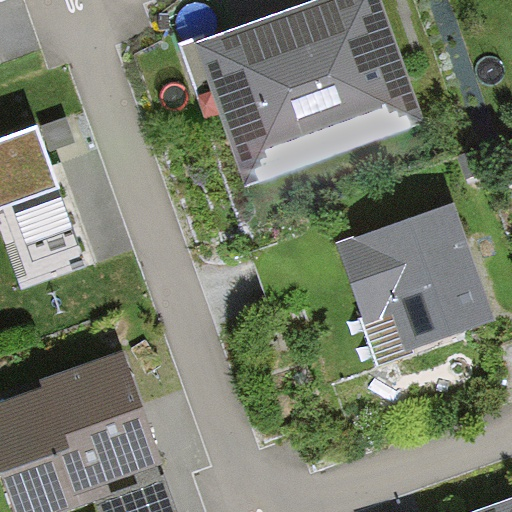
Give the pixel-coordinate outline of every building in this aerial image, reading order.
[(385,0),(329,0),(195,46),(247,193),(431,129),(385,0)] [(42,125),(0,140),(0,216),(4,215),(30,289),(94,268),(42,125)] [(342,244),(367,322),(395,313),(408,350),(498,317),(455,204),(342,244)] [(129,354),(0,400),(0,468),(15,511),(77,511),(99,504),(117,498),(111,485),(167,464),(129,354)] [(117,498),(99,504),(102,511),(180,511),(168,480),(117,498)] [(511,511),(511,500),(480,511),(511,511)]
